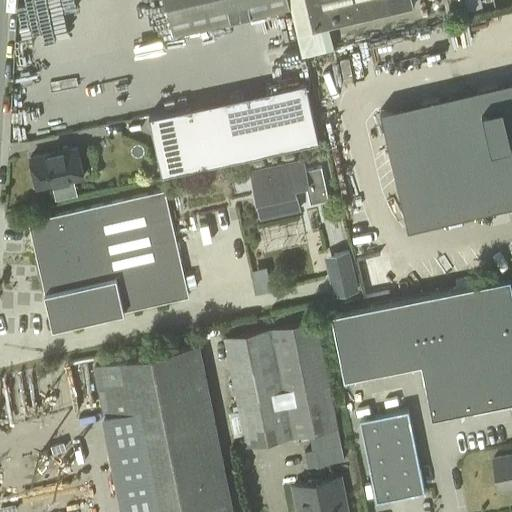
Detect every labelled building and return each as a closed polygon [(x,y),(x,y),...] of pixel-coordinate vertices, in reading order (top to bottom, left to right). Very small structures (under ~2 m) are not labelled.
[(288,0),(164,0),(172,33),(290,6),(288,0)] [(305,0),(313,29),(414,5),(413,0),(305,0)] [(408,227),(511,202),(511,77),(380,109),(408,227)] [(318,138),(306,80),(267,89),(279,147),(318,138)] [(162,171),(204,163),(192,105),(151,114),(162,171)] [(37,185),(84,175),(77,145),(31,156),(37,185)] [(308,183),(304,161),(290,164),(289,161),(250,170),(260,218),(300,209),(294,186),(308,183)] [(189,295),(165,188),(28,219),(39,265),(49,311),(53,326),(189,295)] [(298,239),(295,224),(283,226),(284,229),(270,232),(272,244),(298,239)] [(333,295),(359,289),(349,248),(324,254),(333,295)] [(511,397),(511,287),(509,276),(369,304),(332,311),(333,320),(345,376),(422,360),(433,413),(511,397)] [(344,458),(316,319),(224,337),(246,445),(314,431),(318,447),(304,450),(307,466),(344,458)] [(118,432),(108,434),(123,511),(233,511),(199,343),(94,364),(104,414),(114,412),(118,432)] [(377,498),(424,488),(408,408),(360,418),(377,498)] [(511,452),(493,457),(500,488),(511,485),(511,452)] [(346,511),(339,476),(294,485),(299,511),(305,511),(315,510),(314,511),(346,511)]
